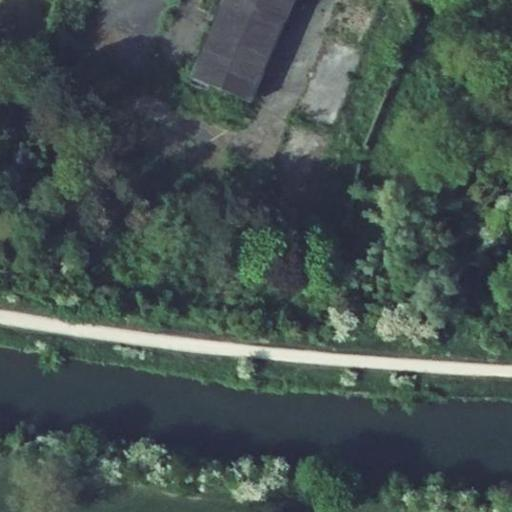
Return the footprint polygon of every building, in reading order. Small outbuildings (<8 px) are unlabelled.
[(220,0),(191,70),(196,73),(226,0),(220,0)] [(226,0),(196,73),(247,94),(286,0),(226,0)] [(286,0),(247,94),(253,97),(293,0),(286,0)] [(340,0),(326,35),(365,51),(386,0),(340,0)] [(326,35),(294,113),(332,129),(365,51),(326,35)] [(191,70),(188,77),(250,103),(253,97),(247,94),(196,73),(191,70)]
